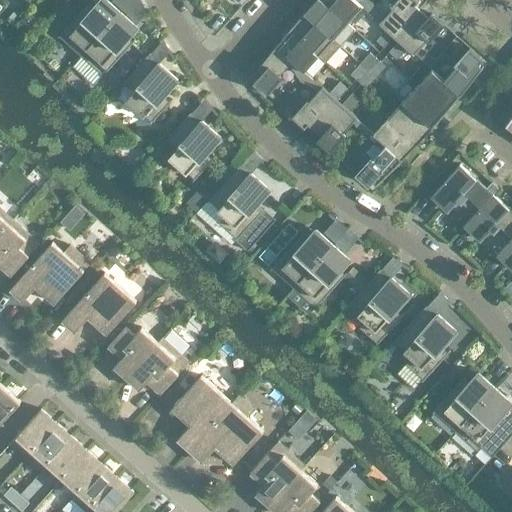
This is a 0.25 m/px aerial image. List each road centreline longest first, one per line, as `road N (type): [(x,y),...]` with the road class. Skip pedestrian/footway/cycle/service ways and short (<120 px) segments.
road 1 (residential): [(511,340),(434,262),(295,166),(214,74)]
road 2 (residential): [(193,511),(0,338)]
